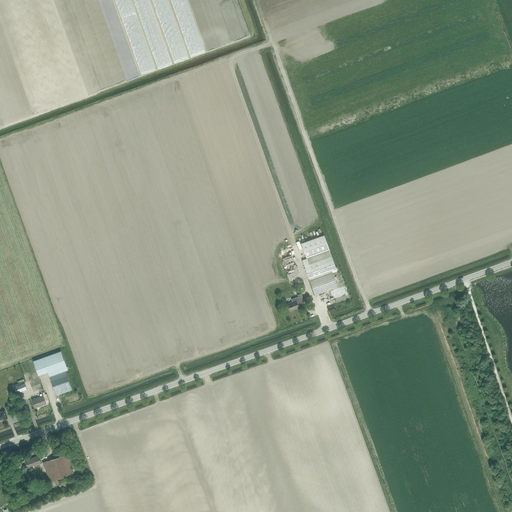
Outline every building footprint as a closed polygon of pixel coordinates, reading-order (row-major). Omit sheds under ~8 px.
[(301,243),(306,259),(302,260),(314,295),(337,286),(335,281),(337,280),(336,277),(334,277),(332,272),(337,271),(330,250),(329,250),(324,235),(301,243)] [(300,303),(304,302),(301,293),(297,295),(298,297),(292,299),(293,302),(286,304),(289,311),(298,307),(297,304),(300,303)] [(61,350),(33,360),(36,371),(38,375),(47,372),(49,377),(54,391),(56,396),(72,390),(70,386),(65,371),(68,370),(61,350)] [(14,388),(16,393),(27,389),(24,384),(14,388)] [(42,396),(42,393),(40,394),(40,396),(32,400),(34,408),(46,404),(43,396),(42,396)] [(66,454),(43,462),(45,468),(49,481),(54,480),(73,473),(66,454)] [(30,471),(34,470),(34,468),(40,466),(39,464),(41,463),(38,456),(25,461),(28,468),(29,470),(30,471)]
